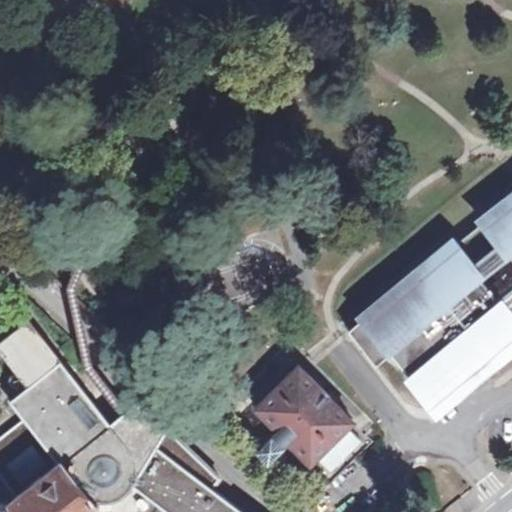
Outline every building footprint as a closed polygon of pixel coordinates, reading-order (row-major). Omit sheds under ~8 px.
[(511,202),(456,246),(452,242),(348,329),(377,363),(392,351),(441,406),(511,350),(511,202)] [(131,487),(168,427),(137,400),(126,409),(109,423),(28,321),(0,342),(0,351),(27,386),(7,401),(23,419),(0,436),(0,481),(13,500),(63,462),(93,503),(100,498),(103,499),(108,499),(111,499),(113,499),(116,498),(119,497),(121,496),(123,495),(127,491),(131,487)] [(59,346),(72,363),(86,351),(71,337),(59,346)] [(287,441),(307,462),(314,457),(328,472),(360,441),(345,426),(351,420),(298,364),(254,407),(275,429),(287,441)] [(223,416),(199,393),(188,405),(218,434),(224,427),(218,421),(223,416)] [(218,475),(168,427),(131,487),(168,511),(257,511),(218,476),(218,475)] [(275,429),(270,434),(282,446),(287,441),(275,429)] [(282,446),(270,434),(259,444),(259,457),(271,456),(282,446)] [(0,511),(94,511),(98,509),(93,503),(63,462),(13,500),(0,509),(0,511)]
